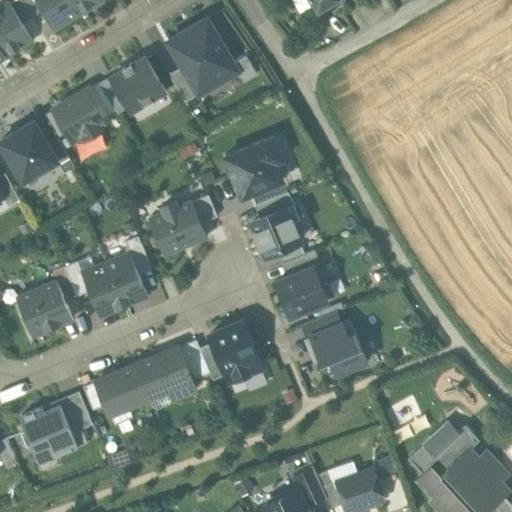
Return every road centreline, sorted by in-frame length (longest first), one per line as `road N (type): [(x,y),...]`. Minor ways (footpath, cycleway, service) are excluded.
road 1 (track): [(463,347),(438,319),(293,78)]
road 2 (residential): [(0,376),(36,375),(255,285)]
road 3 (residential): [(169,0),(0,99)]
road 4 (residential): [(293,78),(427,0)]
